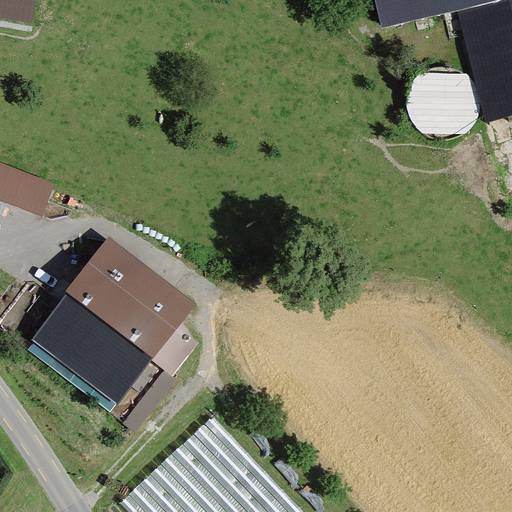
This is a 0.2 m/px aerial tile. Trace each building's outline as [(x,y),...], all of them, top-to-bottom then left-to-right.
[(511,0),(371,0),(381,38),(458,19),(511,4),(511,0)] [(511,4),(458,19),(486,127),(511,120),(511,4)] [(403,99),(431,137),(459,116),(431,79),(403,99)] [(61,195),(0,172),(0,203),(50,223),(61,195)] [(110,243),(32,346),(119,411),(197,308),(110,243)] [(124,506),(129,511),(298,511),(212,422),(124,506)]
